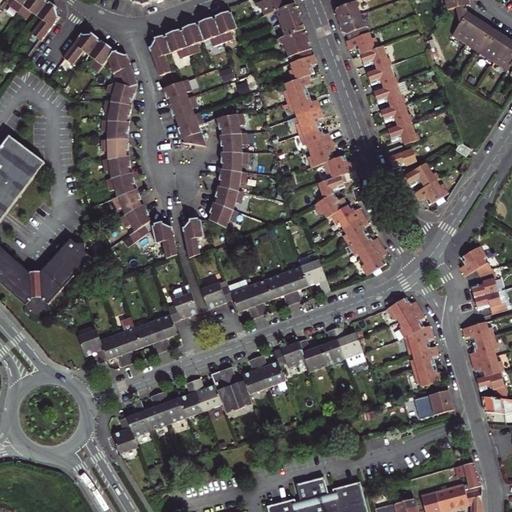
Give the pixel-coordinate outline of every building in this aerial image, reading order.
[(14,0),(10,7),(18,13),(26,19),(31,11),(43,20),(32,35),(42,42),(53,27),(58,22),(61,18),(59,17),(57,10),(58,8),(54,5),(53,7),(43,0),(14,0)] [(279,19),(281,25),(283,31),(286,37),(282,38),(280,39),(282,45),(286,46),(290,57),(295,56),(297,59),(298,62),(314,56),(311,48),(310,43),(308,44),(303,31),(305,31),(303,24),(298,11),(295,5),(286,8),(284,2),(283,0),(256,0),(259,8),(263,10),(265,16),(273,14),(277,12),(279,19)] [(347,0),(341,2),(343,8),(338,10),(338,11),(335,15),(337,19),(341,30),(342,35),(347,36),(350,42),(369,35),(365,24),(362,23),(358,12),(359,9),(358,4),(368,0),(347,0)] [(446,0),(449,12),(470,6),(468,0),(446,0)] [(192,29),(191,27),(188,28),(181,30),(175,32),(172,34),(173,36),(160,41),(159,39),(155,40),(156,42),(152,48),(150,48),(156,63),(161,76),(171,73),(165,57),(179,52),(181,60),(200,53),(197,45),(204,42),(211,40),(214,47),(234,40),(232,32),(238,30),(232,14),(226,17),(225,14),(222,15),(207,20),(204,21),(206,24),(192,29)] [(453,37),(481,55),(495,64),(509,73),(511,68),(511,47),(508,44),(501,40),(504,37),(500,35),(492,29),(489,27),(487,31),(480,26),(474,22),(476,19),(473,17),(468,14),(453,37)] [(489,27),(476,19),(474,22),(480,26),(487,31),(489,27)] [(90,67),(99,74),(111,58),(120,85),(113,88),(112,94),(118,95),(116,103),(109,102),(107,112),(114,113),(113,122),(105,121),(105,131),(112,132),(112,141),(104,141),(105,151),(112,151),(113,160),(106,161),(107,171),(115,169),(116,178),(109,181),(111,190),(119,188),(121,197),(114,200),(118,209),(125,206),(129,214),(122,218),(127,226),(133,223),(138,230),(132,234),(137,241),(149,233),(155,228),(150,222),(147,216),(149,215),(148,213),(144,206),(142,206),(140,202),(142,201),(141,199),(137,190),(136,191),(134,184),(135,184),(135,181),(133,174),(131,174),(130,167),(131,166),(131,164),(129,157),(128,157),(127,149),(129,149),(129,147),(129,140),(127,140),(127,132),(129,132),(129,129),(130,123),(128,123),(129,115),(131,116),(131,113),(133,106),(131,106),(133,99),(134,99),(135,97),(138,85),(133,72),(127,55),(125,56),(119,54),(118,52),(117,52),(110,48),(107,45),(106,46),(95,38),(96,36),(93,34),(92,36),(85,36),(83,34),(80,38),(76,44),(65,59),(73,65),(83,51),(95,60),(90,67)] [(396,78),(392,66),(394,65),(392,58),(389,59),(385,47),(380,49),(376,39),(372,40),(370,35),(369,35),(350,42),(346,44),(347,47),(349,51),(352,50),(354,49),(356,53),(357,57),(359,56),(362,63),(363,68),(371,65),(371,64),(374,62),(375,66),(377,71),(366,76),(369,83),(370,87),(378,85),(378,83),(381,81),(382,85),(384,91),(373,94),(376,101),(377,106),(385,103),(385,102),(388,100),(389,104),(391,109),(380,113),(382,118),(384,124),(392,121),(392,120),(395,119),(396,123),(398,127),(386,132),(389,139),(390,144),(399,140),(399,139),(402,138),(403,142),(405,146),(422,140),(420,133),(417,134),(413,122),(415,121),(413,114),(410,115),(406,104),(408,103),(406,95),(403,96),(399,85),(401,84),(398,77),(396,78)] [(511,42),(504,37),(501,40),(508,44),(511,47),(511,42)] [(309,76),(315,74),(313,70),(312,67),(315,65),(317,64),(316,60),(314,56),(298,62),(291,65),(292,70),(289,72),(293,82),(284,85),(288,95),(284,97),(289,109),(292,107),(300,129),(296,130),(300,142),(304,141),(312,161),(308,163),(311,169),(323,165),(327,175),(330,174),(333,180),(319,185),(325,201),(314,208),(319,218),(323,216),(324,217),(346,204),(344,200),(338,203),(337,200),(333,194),(332,191),(336,190),(346,186),(345,183),(347,182),(348,184),(357,182),(360,180),(358,176),(355,167),(354,163),(351,163),(349,164),(347,160),(345,156),(333,161),(331,157),(330,153),(333,152),(336,151),(334,146),(331,138),(329,134),(327,135),(324,136),(323,131),(320,124),(318,120),(321,119),(324,117),(323,114),(320,106),(318,101),(315,102),(312,103),(311,99),(308,91),(306,87),(309,86),(312,85),(310,80),(309,76)] [(201,113),(194,116),(191,110),(200,106),(195,97),(188,100),(185,93),(193,90),(189,80),(164,90),(166,96),(167,99),(170,98),(172,106),(170,106),(172,112),(173,115),(176,115),(181,128),(178,129),(180,135),(183,141),(186,139),(188,144),(207,147),(200,126),(205,124),(201,113)] [(237,86),(240,95),(247,92),(243,84),(237,86)] [(212,209),(210,214),(212,214),(210,220),(222,227),(227,217),(233,220),(236,212),(230,209),(234,199),(240,201),(242,193),(235,191),(237,181),(244,182),(245,173),(238,172),(239,162),(246,163),(246,154),(239,153),(239,143),(245,143),(245,134),(237,135),(236,124),(243,123),(241,115),(218,119),(219,126),(220,131),(222,131),(224,136),(221,136),(222,142),(222,147),(224,147),(225,153),(222,153),(222,158),(222,165),(224,165),(224,170),(221,170),(221,176),(220,181),(222,182),(221,188),(219,187),(217,192),(216,198),(218,199),(217,204),(214,203),(212,209)] [(0,284),(25,307),(26,306),(28,308),(28,312),(34,317),(41,317),(46,311),(45,307),(47,305),(48,307),(92,259),(86,253),(86,245),(78,246),(72,241),(42,273),(29,274),(0,247),(0,223),(8,213),(45,164),(10,137),(0,149),(0,284)] [(468,151),(461,146),(456,154),(464,159),(468,151)] [(390,165),(393,172),(399,170),(402,168),(401,168),(400,165),(406,163),(407,166),(407,167),(417,163),(412,150),(404,153),(402,147),(386,153),(390,165)] [(428,163),(404,178),(408,185),(411,189),(418,185),(417,184),(421,182),(423,185),(425,190),(415,196),(418,200),(419,204),(422,202),(425,201),(427,204),(429,207),(436,204),(438,208),(447,203),(444,198),(450,195),(444,186),(442,187),(439,182),(441,180),(437,174),(435,175),(428,163)] [(341,226),(344,231),(347,236),(343,238),(355,257),(358,255),(364,265),(361,267),(368,278),(373,275),(375,278),(377,277),(383,274),(381,270),(387,266),(385,262),(383,259),(386,257),(388,256),(385,251),(379,241),(376,242),(374,244),(372,240),(367,232),(364,228),(367,226),(369,225),(367,222),(363,215),(360,210),(358,211),(356,213),(353,209),(351,206),(348,208),(346,204),(324,217),(326,221),(331,219),(337,228),(341,226)] [(184,228),(186,240),(190,259),(201,255),(197,238),(204,236),(200,220),(195,222),(194,219),(190,220),(191,223),(189,225),(186,227),(184,228)] [(173,232),(174,232),(173,227),(171,228),(168,226),(164,225),(163,223),(159,224),(160,227),(155,228),(158,246),(165,244),(168,259),(178,255),(173,232)] [(465,262),(478,253),(475,250),(471,254),(461,261),(462,263),(465,262)] [(482,256),(478,253),(465,262),(469,266),(463,271),(465,273),(483,262),(479,258),(482,256)] [(301,268),(308,287),(319,283),(322,294),(331,291),(320,261),(301,268)] [(504,304),(500,291),(495,279),(500,278),(497,270),(493,272),(487,263),(485,264),(483,262),(465,273),(467,278),(476,271),(481,275),(483,281),(484,285),(472,289),(479,311),(491,308),(491,311),(492,315),(511,310),(509,303),(504,304)] [(301,268),(284,274),(294,304),(302,301),(298,291),(308,287),(301,268)] [(266,280),(273,300),(283,296),(287,307),(294,304),(284,274),(266,280)] [(234,301),(238,313),(249,309),(253,319),(260,317),(249,287),(246,280),(228,286),(231,293),(234,301)] [(264,304),(273,300),(266,280),(249,287),(260,317),(268,314),(264,304)] [(202,290),(209,310),(234,301),(231,293),(228,286),(221,289),(219,284),(202,290)] [(174,323),(200,314),(192,294),(189,286),(176,291),(174,294),(176,300),(174,301),(176,307),(169,309),(171,316),(174,323)] [(396,318),(399,324),(402,329),(399,331),(405,340),(409,355),(412,354),(414,359),(410,360),(417,383),(421,383),(422,389),(447,381),(444,372),(442,373),(439,373),(438,370),(436,362),(434,358),(437,357),(440,356),(437,347),(432,348),(431,345),(429,341),(432,340),(436,339),(432,327),(426,329),(424,326),(422,322),(424,321),(427,319),(417,301),(413,303),(411,305),(408,301),(406,298),(387,310),(393,320),(396,318)] [(171,316),(153,322),(164,353),(171,350),(167,339),(178,335),(174,323),(171,316)] [(132,352),(143,348),(136,329),(132,320),(122,324),(126,333),(118,335),(129,365),(137,363),(132,352)] [(136,329),(143,348),(153,344),(157,355),(164,353),(153,322),(136,329)] [(497,360),(495,355),(493,349),(496,348),(490,329),(487,330),(485,323),(460,330),(463,340),(468,338),(469,342),(471,349),(472,352),(467,354),(473,371),(479,370),(480,374),(481,377),(475,379),(479,391),(493,386),(495,392),(497,399),(506,400),(508,390),(505,382),(503,383),(499,371),(503,370),(499,359),(497,360)] [(342,327),(335,330),(346,361),(349,368),(367,362),(359,341),(357,334),(346,338),(342,327)] [(321,347),(328,367),(346,361),(335,330),(327,333),(331,343),(321,347)] [(97,332),(80,338),(86,357),(96,353),(100,364),(108,361),(101,342),(97,332)] [(129,365),(118,335),(101,342),(108,361),(118,358),(122,368),(129,365)] [(310,351),(306,340),(298,343),(306,364),(310,374),(328,367),(321,347),(310,351)] [(306,364),(298,343),(274,353),(278,363),(280,368),(287,366),(288,370),(306,364)] [(267,389),(285,383),(280,368),(278,363),(268,367),(263,356),(256,359),(267,389)] [(250,396),(267,389),(256,359),(249,362),(253,372),(242,376),(245,383),(250,396)] [(232,368),(225,371),(239,410),(253,405),(250,396),(245,383),(239,385),(232,368)] [(239,410),(225,371),(218,373),(211,376),(215,386),(223,406),(226,415),(239,410)] [(205,413),(223,406),(215,386),(205,390),(201,380),(193,382),(205,413)] [(180,400),(187,419),(205,413),(193,382),(186,385),(190,396),(180,400)] [(166,392),(159,395),(170,425),(187,419),(180,400),(170,403),(166,392)] [(453,411),(448,392),(415,401),(421,420),(453,411)] [(145,412),(152,432),(170,425),(159,395),(151,398),(155,409),(145,412)] [(511,400),(506,400),(497,399),(481,397),(486,414),(507,415),(506,407),(511,407),(511,400)] [(135,438),(152,432),(145,412),(141,402),(133,405),(137,416),(128,419),(135,438)] [(121,455),(139,448),(135,438),(128,419),(120,422),(124,432),(114,436),(121,455)] [(469,481),(465,466),(454,469),(459,484),(469,481)] [(371,511),(364,482),(331,491),(328,477),(300,484),(304,498),(271,506),(272,511),(371,511)] [(436,493),(436,494),(440,511),(443,511),(472,504),(471,511),(483,511),(483,488),(466,493),(464,485),(436,493)] [(417,509),(415,499),(395,505),(396,511),(418,511),(418,510),(418,509),(417,509)]
